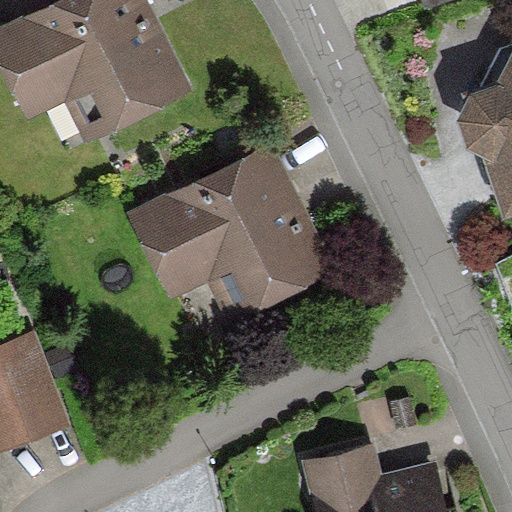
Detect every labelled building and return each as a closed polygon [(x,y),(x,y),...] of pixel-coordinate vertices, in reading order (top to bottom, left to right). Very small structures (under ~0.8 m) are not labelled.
[(192,93),(147,0),(59,0),(0,28),(0,64),(26,119),(67,100),(88,143),(192,93)] [(511,25),(510,27),(490,75),(458,87),(446,110),(455,136),(473,143),(494,206),(511,200),(511,25)] [(333,277),(271,144),(127,211),(167,297),(212,275),(235,324),(333,277)] [(24,333),(0,342),(0,381),(21,437),(58,423),(24,333)] [(0,444),(21,437),(0,381),(0,444)] [(408,422),(401,398),(383,403),(391,427),(408,422)] [(361,447),(297,463),(309,511),(437,511),(425,464),(369,479),(361,447)]
